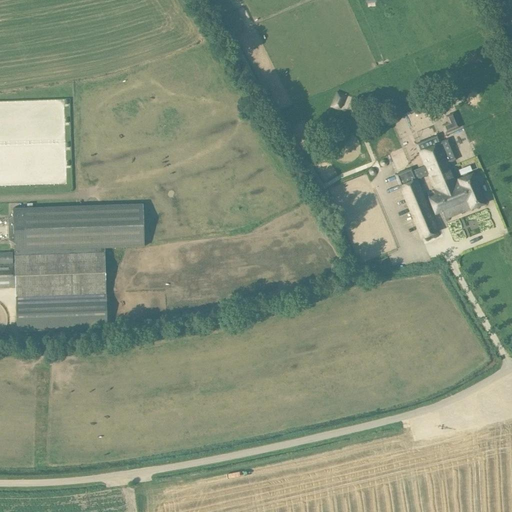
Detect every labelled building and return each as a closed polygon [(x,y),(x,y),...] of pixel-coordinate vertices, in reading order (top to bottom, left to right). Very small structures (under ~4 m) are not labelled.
[(229,22),(235,33),(243,29),(238,17),(229,22)] [(337,90),(332,106),(341,108),(346,93),(337,90)] [(448,117),(450,122),(443,124),(445,132),(460,128),(455,114),(448,117)] [(434,195),(427,197),(435,215),(441,212),(444,220),(462,214),(461,212),(471,209),(485,204),(472,172),(457,179),(455,180),(441,144),(420,151),(435,189),(433,190),(434,195)] [(400,186),(399,186),(422,239),(439,232),(416,179),(415,179),(410,168),(395,175),(400,186)] [(13,252),(0,252),(0,287),(15,287),(16,298),(106,295),(105,252),(105,248),(144,246),(143,204),(12,208),(13,216),(8,219),(8,240),(13,243),(14,263),(13,263),(13,252)]
